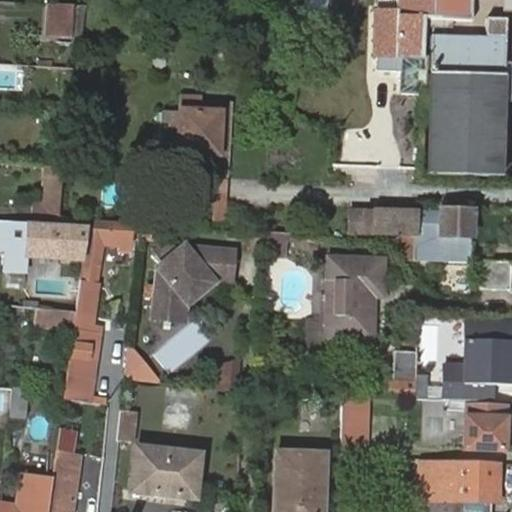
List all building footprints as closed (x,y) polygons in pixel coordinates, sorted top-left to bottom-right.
[(431,0),(390,0),(390,14),(370,13),(368,59),(373,60),(372,73),(398,74),(397,96),(420,96),(422,62),(419,62),(420,29),(420,21),(431,20),(431,0)] [(431,0),(431,20),(478,22),(479,0),(431,0)] [(70,7),(48,6),(46,35),(68,37),(70,7)] [(430,38),(426,177),(500,180),(505,21),(484,21),(483,40),(430,38)] [(185,129),(184,156),(221,157),(222,114),(180,113),(179,130),(185,129)] [(61,171),(36,169),(31,226),(41,227),(56,228),(57,220),(61,171)] [(365,214),(351,214),(350,238),(399,239),(418,239),(420,239),(421,216),(377,215),(377,221),(365,221),(365,214)] [(471,216),(421,215),(421,216),(420,239),(428,240),(427,255),(471,256),(471,216)] [(26,224),(0,222),(0,253),(3,253),(2,274),(24,275),(25,260),(81,264),(84,231),(56,228),(41,227),(31,226),(26,224)] [(130,255),(134,225),(86,222),(84,231),(81,264),(76,316),(74,329),(95,332),(92,284),(88,283),(88,277),(95,278),(100,240),(118,241),(117,254),(130,255)] [(267,234),(266,247),(286,249),(286,236),(267,234)] [(418,239),(399,239),(398,244),(398,254),(398,255),(418,255),(418,239)] [(420,239),(418,239),(418,255),(427,255),(428,240),(420,239)] [(181,245),(154,268),(149,320),(184,322),(185,308),(213,285),(230,287),(233,251),(181,245)] [(330,260),(326,339),(374,342),(375,299),(382,299),(384,262),(330,260)] [(509,264),(476,263),(476,292),(509,293),(509,264)] [(76,316),(33,311),(31,326),(74,329),(76,316)] [(511,321),(465,320),(463,368),(443,367),(442,401),(447,401),(462,402),(492,403),(493,387),(511,387),(511,321)] [(95,332),(74,329),(66,402),(107,407),(108,398),(93,396),(100,332),(95,332)] [(385,380),(385,399),(414,400),(415,353),(393,353),(393,381),(385,380)] [(19,419),(22,390),(4,388),(1,417),(19,419)] [(367,402),(339,401),(337,458),(366,459),(367,402)] [(462,402),(447,401),(447,411),(465,411),(464,450),(505,452),(506,406),(462,405),(462,402)] [(130,440),(133,414),(118,412),(114,438),(130,440)] [(201,455),(135,449),(131,492),(197,498),(201,455)] [(323,511),(326,454),(273,452),(270,511),(323,511)] [(45,511),(71,511),(80,457),(53,453),(50,480),(45,511)] [(446,465),(419,464),(418,502),(418,503),(443,503),(446,465)] [(501,468),(446,465),(443,503),(418,503),(418,502),(412,502),(411,511),(465,511),(466,503),(491,504),(492,485),(500,486),(501,468)] [(0,511),(45,511),(50,480),(21,476),(17,507),(0,504),(0,511)] [(491,511),(491,504),(466,503),(465,511),(491,511)]
